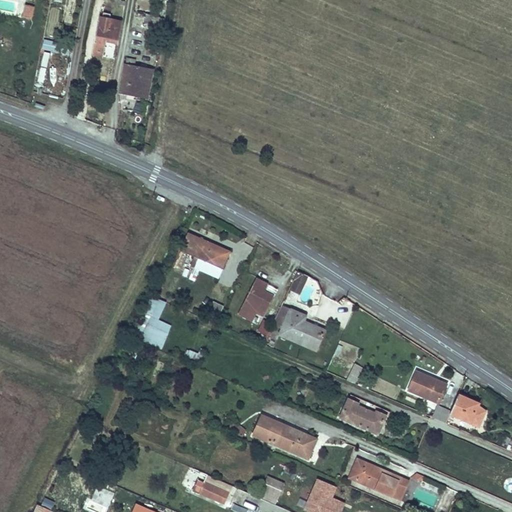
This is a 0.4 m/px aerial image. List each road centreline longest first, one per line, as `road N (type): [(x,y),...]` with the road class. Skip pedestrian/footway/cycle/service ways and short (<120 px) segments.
road 1 (secondary): [(103,151),(264,229),(511,392)]
road 2 (unclassified): [(131,0),(103,151)]
